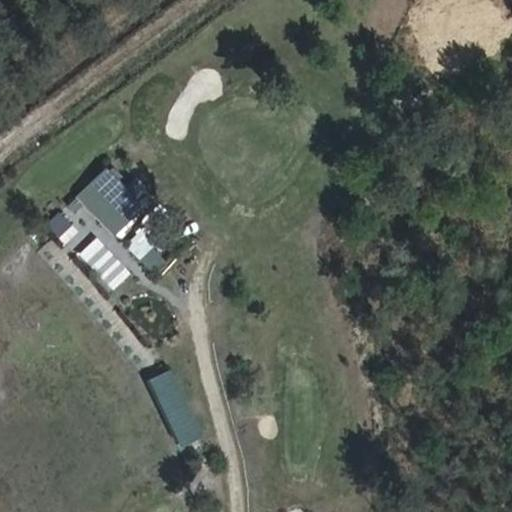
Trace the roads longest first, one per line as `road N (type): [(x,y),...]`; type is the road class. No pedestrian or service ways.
road 1 (track): [(0,147),(195,0)]
road 2 (track): [(135,0),(0,102)]
